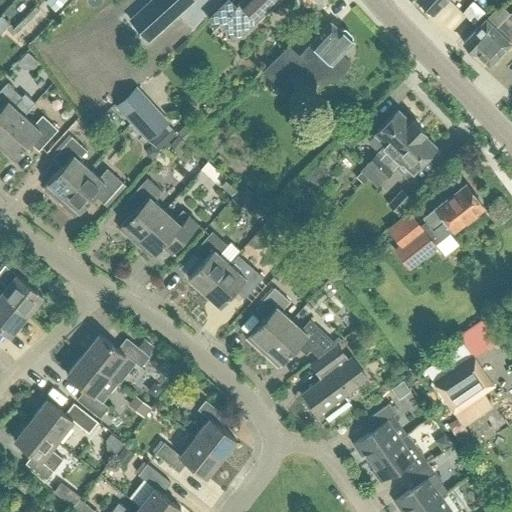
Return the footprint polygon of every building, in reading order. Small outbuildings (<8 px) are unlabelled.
[(148,39),(178,12),(166,0),(149,0),(129,18),(148,39)] [(238,2),(218,22),(235,39),(255,19),(256,20),(274,2),(276,0),(239,0),(238,2)] [(416,0),(432,14),(444,0),(416,0)] [(511,11),(510,13),(498,2),(485,18),(462,41),(474,53),(475,51),(488,65),(510,42),(509,41),(511,37),(511,11)] [(340,53),(353,40),(351,39),(351,35),(345,29),(340,29),(337,26),(336,27),(330,20),(309,42),(298,54),(288,45),(261,69),(277,84),(295,64),(302,71),(305,69),(317,80),(317,81),(322,81),(325,80),(330,79),(334,77),(339,75),(342,71),(344,69),(347,65),(349,61),(348,60),(340,53)] [(0,137),(22,114),(33,100),(23,91),(20,95),(4,81),(0,85),(0,137)] [(114,104),(146,140),(164,123),(132,87),(114,104)] [(366,160),(367,161),(374,168),(418,124),(411,118),(410,119),(398,106),(374,131),(384,142),(383,143),(387,148),(379,156),(375,151),(366,160)] [(0,137),(0,145),(12,157),(27,140),(36,149),(55,127),(40,113),(32,123),(22,114),(0,137)] [(166,123),(150,139),(159,149),(176,132),(166,123)] [(401,158),(411,169),(435,144),(423,132),(424,131),(418,124),(374,168),(367,161),(360,168),(375,183),(401,158)] [(42,185),(58,200),(87,167),(77,158),(85,149),(69,135),(51,155),(61,164),(42,185)] [(171,172),(186,183),(196,170),(181,159),(171,172)] [(74,214),(78,210),(93,193),(102,202),(121,181),(106,167),(97,177),(87,167),(58,200),(74,214)] [(117,227),(133,242),(163,208),(153,200),(161,191),(146,177),(127,198),(136,206),(117,227)] [(231,194),(236,190),(223,177),(218,182),(226,190),(231,194)] [(406,211),(387,228),(396,239),(400,243),(394,248),(409,266),(436,245),(434,242),(439,238),(451,228),(452,229),(483,206),(464,182),(434,205),(435,206),(422,217),(428,225),(422,230),(416,222),(406,211)] [(387,203),(397,213),(411,197),(401,188),(387,203)] [(149,256),(153,252),(168,236),(178,244),(197,223),(182,210),(174,218),(163,208),(133,242),(149,256)] [(230,241),(218,254),(217,253),(225,243),(210,229),(190,251),(200,260),(185,276),(201,291),(227,262),(229,263),(240,250),(230,241)] [(237,270),(229,263),(227,262),(201,291),(218,305),(232,289),(241,297),(261,275),(245,261),(237,270)] [(2,264),(0,266),(0,281),(4,285),(0,289),(0,294),(24,313),(40,294),(21,279),(2,264)] [(244,337),(260,351),(290,318),(281,309),(289,300),(273,286),(253,307),(263,316),(244,337)] [(0,327),(8,334),(24,313),(0,294),(0,327)] [(277,366),(281,362),(295,346),(305,354),(324,333),(308,319),(300,327),(290,318),(260,351),(277,366)] [(97,332),(82,352),(118,381),(134,361),(140,365),(148,354),(125,336),(116,347),(97,332)] [(350,404),(342,393),(365,376),(351,356),(347,358),(336,344),(310,363),(321,378),(302,392),(317,412),(321,409),(328,421),(350,404)] [(108,406),(102,402),(118,381),(82,352),(66,373),(83,387),(75,398),(99,417),(108,406)] [(493,385),(472,354),(432,381),(453,412),(493,385)] [(46,398),(30,418),(56,438),(72,418),(88,431),(97,420),(72,401),(64,412),(46,398)] [(207,416),(193,435),(219,456),(234,437),(215,423),(223,413),(204,398),(197,408),(207,416)] [(372,427),(352,442),(361,454),(365,451),(370,458),(405,432),(392,414),(395,412),(388,401),(365,418),(372,427)] [(434,441),(449,437),(442,415),(427,419),(434,441)] [(447,423),(460,444),(470,438),(458,417),(447,423)] [(61,455),(50,446),(56,438),(30,418),(15,438),(32,452),(25,461),(45,477),(61,455)] [(405,432),(370,458),(374,465),(370,468),(379,480),(399,466),(406,475),(426,461),(413,444),(405,432)] [(179,453),(163,441),(160,438),(151,449),(154,452),(178,470),(186,460),(204,475),(219,456),(193,435),(179,453)] [(152,485),(137,504),(147,511),(173,511),(179,506),(160,492),(169,481),(146,463),(143,460),(135,470),(138,472),(137,474),(152,485)] [(413,485),(392,500),(400,511),(405,508),(407,511),(415,511),(439,495),(445,491),(446,490),(426,461),(406,475),(413,485)] [(465,511),(467,510),(450,487),(446,490),(445,491),(439,495),(415,511),(465,511)] [(147,511),(137,504),(131,511),(118,501),(108,511),(147,511)]
